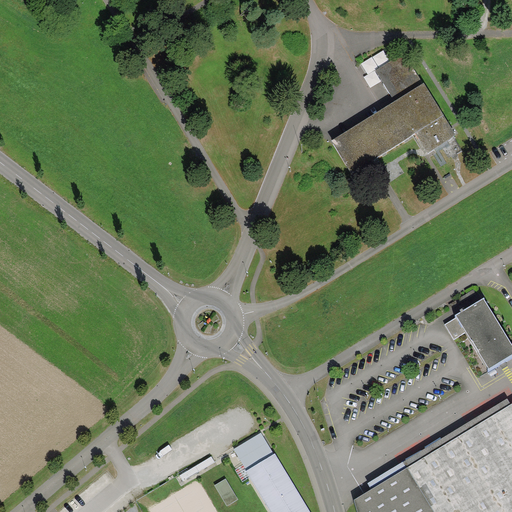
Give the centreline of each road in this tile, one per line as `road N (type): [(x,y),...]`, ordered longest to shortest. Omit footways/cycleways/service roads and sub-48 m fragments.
road 1 (residential): [(224,300),(318,57),(321,36),(306,0)]
road 2 (residential): [(22,511),(154,400),(197,344)]
road 3 (tertiary): [(0,162),(189,305)]
road 4 (unclassified): [(228,340),(301,421),(335,511)]
road 5 (unknown): [(107,440),(136,481),(149,481),(247,429)]
